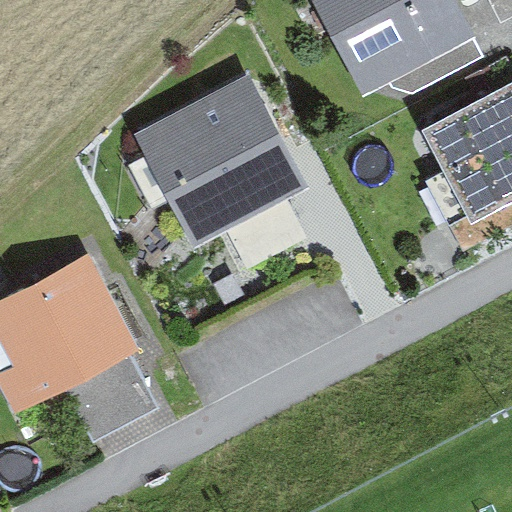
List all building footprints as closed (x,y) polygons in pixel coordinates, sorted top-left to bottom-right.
[(484,53),(473,33),(481,29),(466,0),(319,0),(367,89),(391,76),(395,84),(417,88),(484,53)] [(286,193),(312,179),(250,66),(134,129),(196,242),(226,226),(248,268),(309,235),(286,193)] [(511,75),(425,122),(447,165),(426,176),(465,250),(511,224),(511,75)] [(340,159),(361,149),(355,135),(334,145),(340,159)] [(159,403),(130,348),(140,342),(89,247),(0,293),(0,333),(14,359),(0,366),(0,384),(13,410),(65,382),(94,438),(159,403)]
